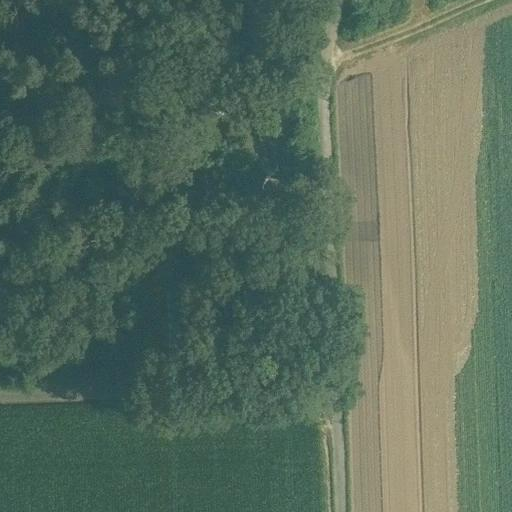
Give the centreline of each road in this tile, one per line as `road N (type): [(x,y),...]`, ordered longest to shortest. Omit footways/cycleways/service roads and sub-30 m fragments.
road 1 (unclassified): [(338,388),(0,397)]
road 2 (track): [(322,67),(338,388)]
road 3 (track): [(479,0),(322,67)]
road 4 (unclassified): [(338,388),(342,511)]
